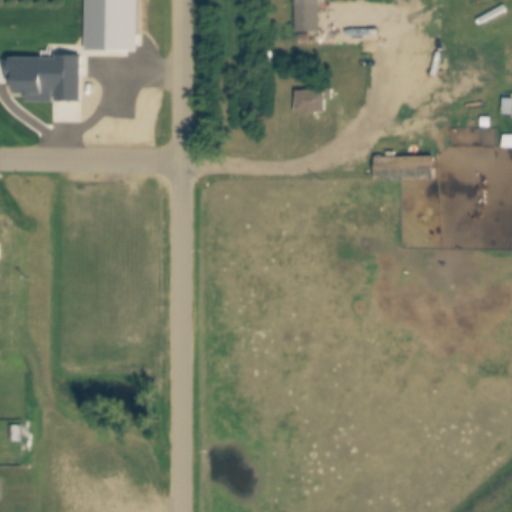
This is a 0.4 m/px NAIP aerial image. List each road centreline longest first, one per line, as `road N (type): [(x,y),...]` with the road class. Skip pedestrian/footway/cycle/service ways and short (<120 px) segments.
road 1 (tertiary): [(182,0),(190,511)]
road 2 (residential): [(0,162),(183,164)]
